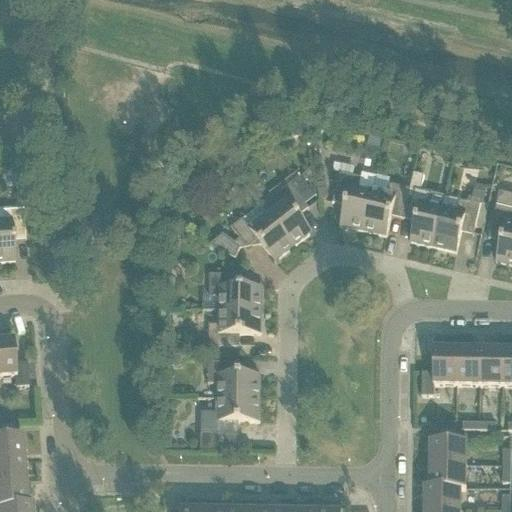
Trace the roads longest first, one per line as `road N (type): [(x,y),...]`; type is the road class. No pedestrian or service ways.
road 1 (residential): [(287,478),(289,287),(330,254),(394,268),(409,310)]
road 2 (residential): [(287,478),(66,473)]
road 3 (residential): [(0,307),(37,307),(54,324),(66,473)]
road 4 (residential): [(389,478),(392,327),(409,310)]
